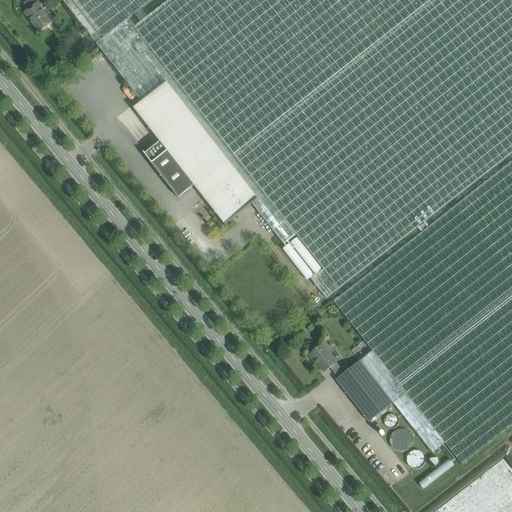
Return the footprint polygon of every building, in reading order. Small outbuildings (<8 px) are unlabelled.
[(39,33),(52,22),(41,7),(46,3),(43,0),(27,0),(23,4),(28,10),(24,13),(39,33)] [(61,0),(141,101),(133,108),(133,109),(133,108),(160,142),(145,153),(144,152),(143,153),(178,198),(194,186),(224,224),(224,225),(252,204),(283,244),(296,234),(324,270),(311,279),(326,299),(334,293),(511,153),(511,0),(169,0),(135,27),(128,19),(151,0),(61,0)] [(127,104),(132,101),(118,77),(113,80),(127,104)] [(511,161),(460,202),(333,302),(372,351),(348,370),(338,378),(336,380),(369,422),(393,404),(432,454),(445,444),(462,465),(511,425),(511,161)] [(297,242),(291,247),(314,276),(320,271),(297,242)] [(313,351),(308,355),(315,364),(317,363),(324,372),(329,368),(338,378),(348,370),(344,365),(340,367),(322,344),(319,347),(316,347),(314,349),(313,351)] [(398,419),(396,416),(394,414),(390,414),(387,415),(385,418),(384,421),(385,425),(387,427),(391,428),(394,428),(397,426),(398,423),(398,419)]
